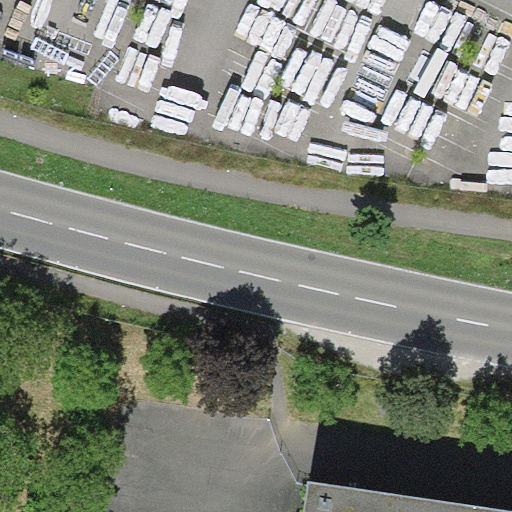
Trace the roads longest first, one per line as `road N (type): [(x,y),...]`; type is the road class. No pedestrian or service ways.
road 1 (primary): [(0,209),(511,328)]
road 2 (track): [(0,120),(149,164),(511,228)]
